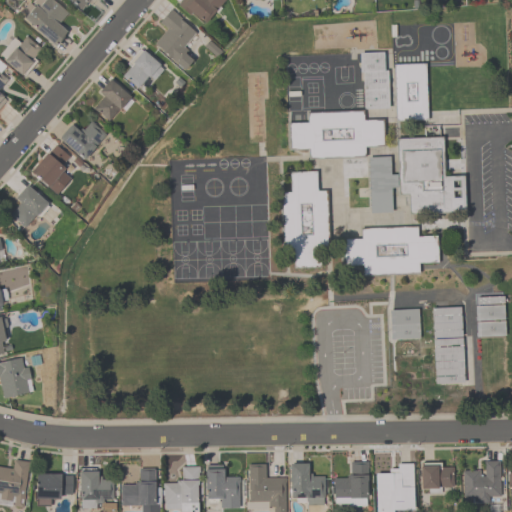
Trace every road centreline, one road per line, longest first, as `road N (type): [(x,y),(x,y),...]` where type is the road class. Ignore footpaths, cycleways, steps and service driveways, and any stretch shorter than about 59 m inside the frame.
road 1 (residential): [(0,425),(35,437),(511,429)]
road 2 (residential): [(0,159),(137,0)]
